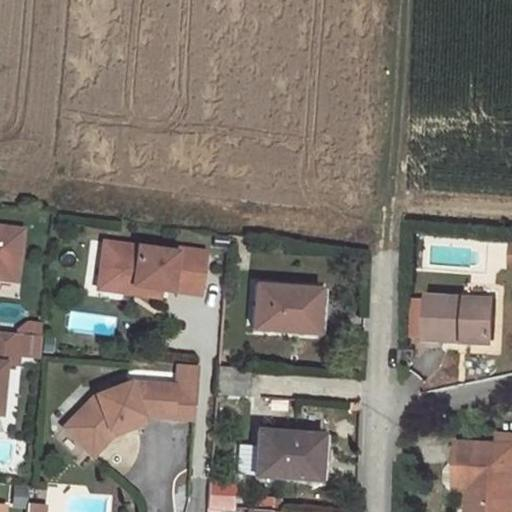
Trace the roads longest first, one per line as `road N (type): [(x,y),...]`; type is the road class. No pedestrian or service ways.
road 1 (residential): [(385,274),(380,423)]
road 2 (residential): [(511,388),(380,423)]
